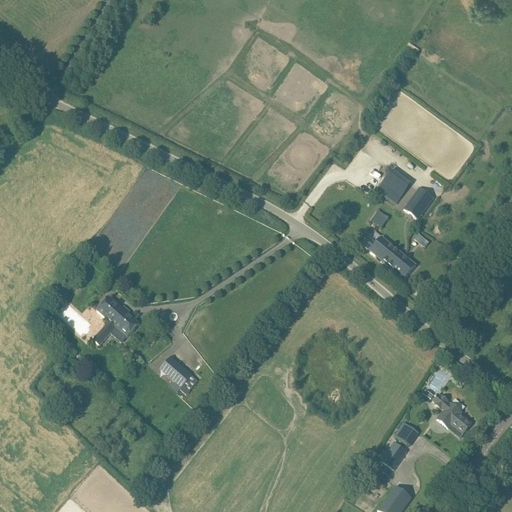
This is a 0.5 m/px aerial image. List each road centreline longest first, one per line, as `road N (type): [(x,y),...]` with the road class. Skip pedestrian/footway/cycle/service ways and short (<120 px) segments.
road 1 (unclassified): [(0,78),(297,224),(433,336)]
road 2 (unclassified): [(433,336),(511,193)]
road 3 (tertiary): [(441,511),(511,414)]
